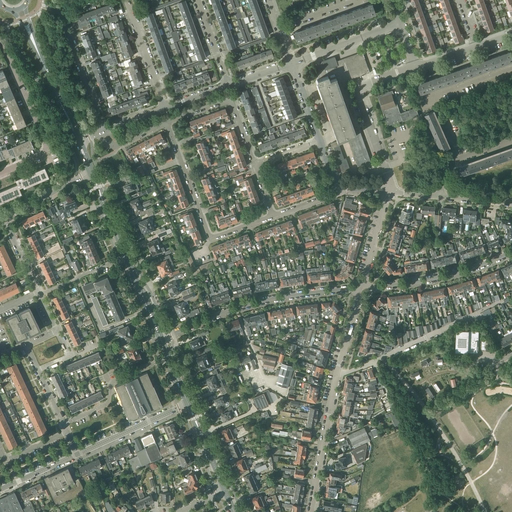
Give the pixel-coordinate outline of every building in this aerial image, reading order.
[(443,8),(450,6),(447,0),(441,2),(443,8)] [(180,9),(187,6),(185,1),(178,3),(180,9)] [(256,1),(249,3),(251,9),(258,7),(256,1)] [(479,9),(485,6),(483,1),(477,3),(479,9)] [(214,10),(221,7),(219,2),(212,4),(214,10)] [(106,6),(109,13),(114,11),(112,4),(106,6)] [(357,9),(357,10),(360,19),(375,14),(371,4),(365,7),(364,5),(361,6),(362,8),(357,9)] [(419,4),(412,6),(414,12),(421,9),(419,4)] [(104,15),(109,13),(106,6),(100,8),(103,15),(104,15)] [(187,6),(180,9),(182,15),(189,12),(187,6)] [(450,6),(443,8),(445,14),(452,12),(450,6)] [(485,6),(479,9),(481,15),(487,12),(485,6)] [(221,7),(214,10),(216,16),(223,13),(221,7)] [(253,15),(260,12),(258,7),(251,9),(253,15)] [(100,24),(103,24),(100,16),(103,15),(100,8),(95,10),(98,17),(99,21),(100,24)] [(417,18),(423,15),(421,9),(414,12),(416,15),(415,15),(416,17),(417,18)] [(95,10),(89,12),(92,19),(95,18),(98,25),(100,24),(99,21),(98,17),(95,10)] [(347,13),(342,15),(345,25),(360,19),(357,10),(349,12),(349,11),(346,12),(347,13)] [(84,14),(89,29),(91,28),(88,21),(92,19),(89,12),(84,14)] [(184,20),(191,18),(189,12),(182,15),(184,20)] [(255,20),(262,18),(260,12),(253,15),(255,20)] [(447,20),(454,18),(452,12),(445,14),(447,20)] [(483,20),(489,18),(487,12),(481,15),(483,20)] [(147,21),(154,18),(152,13),(145,15),(147,21)] [(223,13),(216,16),(218,22),(225,19),(223,13)] [(78,22),(80,28),(82,27),(83,31),(89,29),(84,14),(78,16),(80,22),(78,22)] [(329,31),(345,25),(342,15),(325,21),(329,31)] [(423,15),(417,18),(419,23),(425,21),(423,15)] [(154,18),(147,21),(149,27),(156,24),(154,18)] [(191,18),(184,20),(186,26),(193,24),(191,18)] [(257,26),(264,24),(262,18),(255,20),(255,21),(257,26)] [(454,18),(447,20),(449,26),(456,23),(454,18)] [(489,18),(483,20),(485,26),(491,24),(489,18)] [(220,27),(227,24),(225,19),(218,22),(220,27)] [(116,30),(123,27),(121,21),(119,22),(118,20),(113,22),(113,23),(110,24),(112,29),(115,27),(116,29),(116,30)] [(309,27),(313,37),(329,31),(325,21),(309,27)] [(421,29),(427,27),(425,21),(419,23),(421,29)] [(452,32),(458,29),(456,23),(449,26),(452,32)] [(151,32),(158,30),(156,24),(149,27),(151,32)] [(193,24),(186,26),(188,32),(195,29),(193,24)] [(222,33),(229,30),(227,24),(220,27),(222,33)] [(259,32),(266,29),(264,24),(257,26),(259,32)] [(491,24),(485,26),(484,27),(486,33),(493,30),(491,24)] [(118,35),(125,33),(123,27),(116,30),(118,35)] [(313,37),(309,27),(302,29),(301,28),(299,29),(300,30),(293,33),(297,43),(313,37)] [(427,27),(421,29),(422,32),(421,33),(422,35),(423,34),(423,35),(429,33),(427,27)] [(190,38),(197,35),(195,29),(188,32),(190,38)] [(266,29),(259,32),(261,38),(269,35),(266,29)] [(458,29),(452,32),(454,37),(461,35),(461,34),(460,35),(458,29)] [(158,30),(151,32),(153,38),(160,35),(158,30)] [(229,30),(222,33),(224,39),(231,36),(229,30)] [(82,39),(83,41),(90,39),(92,38),(90,32),(88,33),(81,36),(81,37),(81,39),(82,39)] [(120,41),(127,38),(125,33),(118,35),(120,41)] [(425,41),(431,39),(429,33),(423,35),(425,41)] [(160,35),(153,38),(155,44),(162,41),(160,35)] [(192,43),(199,41),(197,35),(190,38),(192,43)] [(461,35),(454,37),(456,43),(464,41),(461,35)] [(226,45),(234,42),(231,36),(224,39),(226,45)] [(129,41),(128,41),(127,38),(120,41),(118,42),(120,47),(122,47),(129,44),(129,43),(130,43),(129,41)] [(83,41),(85,47),(92,44),(90,39),(83,41)] [(426,44),(427,47),(434,44),(431,39),(425,41),(426,44)] [(157,49),(164,47),(162,41),(155,44),(157,49)] [(194,49),(201,46),(199,41),(192,43),(194,49)] [(85,47),(87,53),(95,50),(92,44),(85,47)] [(122,53),(124,52),(131,50),(129,44),(122,47),(120,47),(122,53)] [(426,47),(428,53),(436,51),(434,44),(427,47),(426,47)] [(196,55),(203,52),(201,46),(194,49),(191,50),(192,52),(195,51),(196,55)] [(159,55),(166,53),(164,47),(157,49),(159,55)] [(89,59),(93,57),(94,59),(101,57),(100,54),(99,55),(97,52),(99,51),(98,49),(95,50),(87,53),(88,55),(87,56),(88,58),(89,58),(89,59)] [(124,52),(122,53),(121,54),(123,59),(133,55),(131,50),(124,52)] [(265,52),(267,59),(273,57),(270,50),(265,52)] [(496,57),(499,67),(511,62),(511,52),(511,51),(505,54),(504,52),(504,53),(502,54),(502,53),(502,55),(496,57)] [(203,52),(196,55),(198,60),(205,58),(203,52)] [(262,61),(267,59),(265,52),(259,54),(262,61)] [(369,73),(362,52),(335,62),(334,58),(334,57),(321,62),(322,62),(324,69),(322,70),(320,76),(321,78),(316,80),(315,82),(317,83),(338,141),(330,144),(332,148),(333,147),(338,161),(342,172),(350,170),(346,158),(344,159),(339,145),(347,142),(345,138),(347,138),(347,139),(347,138),(357,167),(369,163),(365,152),(358,132),(354,132),(343,101),(342,98),(341,95),(342,92),(342,89),(344,86),(346,83),(348,81),(351,80),(354,79),(369,73)] [(166,53),(159,55),(161,61),(168,58),(166,53)] [(253,56),(252,53),(247,55),(250,65),(256,63),(253,56)] [(256,63),(262,61),(259,54),(253,56),(256,63)] [(244,67),(250,65),(247,55),(241,57),(242,60),(244,67)] [(480,62),(484,72),(499,67),(496,57),(489,59),(489,58),(487,59),(487,58),(486,59),(487,60),(483,61),(480,62)] [(163,67),(170,64),(168,58),(161,61),(163,67)] [(131,62),(130,59),(124,61),(126,67),(125,67),(126,70),(137,66),(135,60),(131,62)] [(239,69),(244,67),(242,60),(236,62),(239,69)] [(93,69),(100,66),(98,61),(91,63),(91,64),(90,65),(91,66),(92,67),(93,69)] [(465,68),(468,78),(484,72),(480,62),(474,65),(473,63),(473,64),(471,65),(471,64),(471,66),(465,68)] [(170,64),(163,67),(165,72),(172,70),(170,64)] [(93,69),(95,75),(105,71),(103,66),(100,66),(93,69)] [(130,75),(139,71),(137,66),(126,70),(127,72),(129,71),(130,75)] [(449,74),(452,83),(468,78),(465,68),(458,70),(457,69),(455,70),(455,71),(451,73),(449,74)] [(201,72),(202,74),(204,82),(210,80),(208,72),(207,72),(207,70),(201,72)] [(97,81),(104,78),(105,78),(104,78),(107,77),(105,71),(95,75),(97,81)] [(132,81),(134,80),(141,77),(139,71),(130,75),(132,81)] [(199,84),(204,82),(202,74),(196,76),(199,84)] [(433,79),(437,89),(452,83),(449,74),(442,76),(442,74),(442,75),(440,76),(439,75),(440,77),(433,79)] [(185,81),(187,88),(193,86),(190,79),(189,76),(187,77),(188,79),(185,81)] [(190,79),(193,86),(199,84),(196,76),(194,77),(190,79)] [(133,89),(135,88),(140,87),(139,84),(143,83),(141,77),(134,80),(132,81),(134,86),(132,87),(133,89)] [(99,86),(107,84),(105,78),(104,78),(97,81),(99,86)] [(417,85),(421,94),(437,89),(433,79),(427,81),(426,80),(426,81),(424,81),(424,82),(417,85)] [(179,83),(177,80),(175,81),(176,84),(173,85),(176,92),(181,90),(179,83)] [(181,90),(187,88),(185,81),(179,83),(181,90)] [(0,88),(2,92),(11,89),(9,84),(0,87),(0,88)] [(108,87),(107,84),(99,86),(101,92),(109,89),(108,89),(110,88),(110,86),(108,87)] [(4,97),(13,93),(11,89),(2,92),(4,97)] [(109,89),(101,92),(103,97),(111,95),(109,89)] [(241,100),(249,97),(246,90),(239,93),(241,100)] [(399,114),(397,109),(392,94),(393,94),(392,91),(379,95),(380,98),(378,99),(383,114),(385,113),(387,118),(385,119),(388,126),(403,121),(403,122),(411,119),(419,116),(416,108),(404,112),(400,114),(400,113),(399,114)] [(139,97),(141,104),(147,102),(145,98),(149,96),(147,92),(138,95),(139,97)] [(6,102),(14,98),(13,93),(4,97),(6,102)] [(113,97),(107,99),(108,103),(109,103),(111,107),(110,107),(113,115),(119,113),(116,105),(114,101),(113,97)] [(139,97),(133,99),(135,107),(141,104),(139,97)] [(243,105),(251,103),(249,97),(241,100),(243,105)] [(8,106),(16,102),(14,98),(6,102),(8,106)] [(130,109),(135,107),(133,99),(127,101),(130,109)] [(124,111),(130,109),(127,101),(122,103),(124,111)] [(9,111),(18,107),(16,102),(8,106),(9,111)] [(122,103),(116,105),(119,113),(124,111),(122,103)] [(245,111),(253,108),(251,103),(243,105),(245,111)] [(11,115),(20,111),(18,107),(9,111),(11,115)] [(247,117),(255,114),(253,108),(245,111),(247,117)] [(219,111),(222,118),(225,117),(227,120),(229,119),(227,112),(226,112),(225,109),(219,111)] [(13,120),(22,116),(20,111),(11,115),(13,120)] [(216,120),(222,118),(219,111),(213,113),(216,120)] [(442,152),(451,148),(435,111),(425,115),(442,152)] [(209,122),(216,120),(213,113),(207,115),(209,122)] [(250,122),(257,119),(255,114),(247,117),(250,122)] [(203,125),(209,122),(207,115),(201,117),(203,125)] [(15,124),(24,121),(22,116),(13,120),(15,124)] [(197,127),(203,125),(201,117),(195,120),(197,127)] [(252,128),(259,125),(257,119),(250,122),(252,128)] [(194,128),(197,127),(195,120),(189,122),(190,125),(189,125),(192,132),(195,131),(194,128)] [(17,129),(19,129),(26,125),(24,121),(15,124),(17,129)] [(404,143),(416,138),(410,124),(380,135),(390,163),(409,157),(404,143)] [(252,128),(254,134),(261,131),(261,130),(263,130),(261,125),(259,125),(252,128)] [(303,128),(297,130),(298,131),(300,138),(306,136),(303,129),(303,128)] [(228,138),(235,136),(233,130),(230,131),(230,130),(221,133),(222,136),(227,134),(228,138)] [(291,132),(292,133),(294,140),(300,138),(298,131),(297,130),(291,132)] [(155,136),(158,143),(162,141),(163,144),(166,143),(162,136),(161,134),(160,133),(155,136)] [(281,137),(283,144),(289,142),(286,135),(285,133),(280,135),(281,137)] [(289,142),(294,140),(292,133),(286,135),(289,142)] [(152,146),(158,143),(155,136),(149,139),(152,146)] [(231,144),(238,142),(235,136),(228,138),(231,144)] [(277,146),(283,144),(281,137),(275,139),(277,146)] [(198,149),(205,147),(204,143),(209,141),(208,138),(199,141),(199,142),(196,143),(198,149)] [(274,138),(269,140),(269,141),(272,148),(277,146),(275,139),(274,138)] [(25,141),(29,150),(34,148),(30,139),(25,141)] [(149,139),(143,142),(146,148),(147,149),(148,151),(152,149),(154,149),(152,146),(149,139)] [(20,142),(21,143),(24,152),(29,150),(25,141),(25,140),(20,142)] [(272,148),(269,141),(269,140),(263,142),(264,143),(266,150),(272,148)] [(147,149),(146,148),(143,142),(137,145),(141,152),(142,154),(144,153),(145,153),(143,150),(147,149)] [(233,150),(240,148),(238,142),(231,144),(233,150)] [(20,154),(24,152),(21,143),(16,145),(20,154)] [(260,152),(266,150),(264,143),(258,145),(260,152)] [(15,156),(20,154),(16,145),(12,147),(15,156)] [(142,154),(141,152),(137,145),(132,148),(135,155),(138,153),(139,156),(140,155),(142,154)] [(7,149),(10,156),(11,158),(15,156),(12,147),(7,149)] [(200,154),(200,155),(207,153),(210,152),(209,151),(209,150),(206,151),(205,147),(198,149),(200,154)] [(461,176),(511,158),(511,147),(457,167),(461,176)] [(2,149),(6,158),(10,156),(7,149),(6,148),(2,149)] [(131,162),(134,161),(133,159),(136,158),(135,155),(132,148),(126,151),(128,154),(127,154),(131,161),(131,162)] [(235,156),(242,154),(240,148),(233,150),(234,153),(230,154),(231,156),(231,155),(232,157),(232,158),(235,157),(235,156)] [(201,156),(203,161),(209,159),(208,156),(214,154),(213,151),(210,152),(207,153),(200,155),(201,156)] [(307,154),(310,161),(313,159),(315,165),(318,163),(315,155),(314,155),(313,152),(307,154)] [(244,160),(242,154),(235,156),(235,157),(232,158),(232,157),(229,158),(229,159),(230,161),(233,160),(234,164),(237,162),(244,160)] [(304,163),(310,161),(307,154),(301,156),(304,163)] [(161,158),(163,164),(172,160),(170,155),(161,158)] [(305,166),(303,163),(304,163),(301,156),(295,158),(298,165),(300,164),(302,168),(303,168),(304,172),(306,171),(306,169),(306,168),(305,166)] [(291,167),(298,165),(295,158),(289,161),(291,167)] [(217,163),(216,161),(211,163),(209,159),(203,161),(205,167),(208,166),(208,167),(217,164),(217,163)] [(244,160),(237,162),(238,166),(233,168),(234,171),(243,168),(243,167),(246,166),(244,160)] [(285,170),(291,167),(289,161),(283,163),(285,170)] [(282,171),(285,170),(283,163),(277,165),(278,168),(281,177),(284,176),(282,171)] [(145,174),(140,166),(136,168),(140,174),(143,175),(145,174)] [(0,203),(22,195),(19,188),(23,187),(25,193),(26,193),(34,189),(32,185),(49,178),(44,168),(45,169),(20,180),(19,178),(23,176),(22,173),(14,176),(18,186),(0,193),(0,203)] [(171,178),(178,175),(176,169),(172,171),(172,170),(163,173),(164,176),(166,175),(168,179),(169,178),(171,178)] [(203,184),(203,185),(205,184),(211,182),(210,182),(213,181),(212,178),(214,177),(213,174),(204,177),(204,178),(201,179),(203,184)] [(173,184),(180,181),(178,175),(171,178),(169,178),(170,182),(170,183),(169,183),(170,184),(170,185),(173,184)] [(242,179),(238,180),(239,184),(241,184),(242,187),(246,186),(251,184),(253,184),(251,178),(247,179),(247,178),(243,180),(242,179)] [(126,193),(131,191),(134,190),(135,194),(139,192),(138,190),(139,190),(135,181),(131,183),(128,184),(128,183),(126,184),(126,185),(123,186),(126,193)] [(175,190),(182,187),(180,181),(173,184),(170,185),(171,187),(171,188),(174,187),(175,190)] [(203,185),(206,191),(213,188),(211,184),(211,182),(205,184),(203,185)] [(306,189),(308,196),(314,194),(313,191),(313,190),(311,183),(308,184),(309,187),(306,189)] [(244,191),(245,193),(248,192),(255,190),(253,184),(251,184),(246,186),(242,187),(244,191)] [(172,191),(174,195),(174,197),(177,196),(184,193),(182,187),(175,190),(172,191)] [(216,190),(216,188),(213,189),(213,188),(206,191),(208,197),(215,195),(214,191),(216,190)] [(302,198),(308,196),(306,189),(299,191),(302,198)] [(248,192),(250,198),(257,196),(255,190),(248,192)] [(296,200),(302,198),(299,191),(293,193),(296,200)] [(180,202),(187,200),(184,193),(177,196),(180,202)] [(213,202),(220,200),(222,203),(225,202),(224,199),(223,199),(221,196),(219,197),(218,193),(215,195),(208,197),(210,203),(213,202)] [(290,203),(296,200),(293,193),(287,195),(290,203)] [(284,205),(290,203),(287,195),(281,198),(284,205)] [(247,206),(249,205),(249,206),(256,203),(259,201),(257,196),(250,198),(251,202),(246,204),(247,206)] [(284,205),(281,198),(277,199),(276,196),(273,197),(276,204),(277,204),(278,207),(284,205)] [(132,208),(140,204),(138,201),(141,200),(140,198),(137,199),(129,202),(132,208)] [(354,215),(357,205),(351,204),(352,200),(346,198),(342,211),(343,212),(354,215)] [(62,209),(58,210),(60,213),(63,220),(71,216),(69,211),(77,208),(77,207),(78,206),(77,203),(76,203),(75,203),(75,202),(73,203),(72,201),(71,200),(70,201),(70,202),(70,204),(69,204),(68,204),(65,205),(66,209),(62,210),(62,209)] [(145,207),(152,204),(150,200),(140,204),(132,208),(135,214),(135,213),(136,215),(139,214),(139,213),(138,212),(142,210),(141,207),(142,206),(144,205),(145,207)] [(187,200),(180,202),(181,206),(176,208),(177,211),(186,207),(189,205),(187,200)] [(334,206),(333,203),(328,205),(330,212),(331,215),(335,213),(336,216),(338,215),(335,206),(334,206)] [(327,216),(331,215),(330,212),(328,205),(321,207),(324,214),(325,217),(327,216)] [(367,216),(368,211),(364,209),(365,207),(361,206),(359,214),(367,216)] [(428,213),(429,207),(422,206),(422,213),(417,212),(416,219),(423,220),(424,215),(428,216),(428,213)] [(56,215),(52,207),(47,209),(50,215),(53,214),(55,218),(52,220),(53,224),(59,221),(58,221),(63,220),(60,213),(56,215)] [(324,214),(321,207),(315,209),(318,216),(324,214)] [(229,217),(232,224),(237,222),(236,218),(237,218),(234,209),(231,210),(233,215),(229,217)] [(312,219),(318,216),(315,209),(309,212),(312,219)] [(458,230),(459,217),(456,217),(456,216),(455,216),(456,209),(450,209),(449,216),(449,219),(456,219),(455,225),(454,230),(458,230)] [(38,214),(41,220),(46,218),(43,211),(38,214)] [(226,218),(223,211),(221,212),(222,216),(223,219),(226,226),(232,224),(229,217),(226,218)] [(186,221),(194,218),(192,212),(188,214),(188,213),(179,216),(180,219),(183,218),(184,221),(186,221)] [(306,221),(312,219),(309,212),(303,214),(306,221)] [(35,223),(41,220),(38,214),(32,216),(35,223)] [(298,219),(301,228),(304,227),(302,222),(306,221),(303,214),(297,216),(298,219)] [(215,216),(218,225),(219,225),(220,228),(226,226),(223,219),(222,216),(218,217),(218,215),(215,216)] [(27,219),(30,225),(35,223),(32,216),(27,219)] [(72,228),(84,223),(84,222),(83,223),(81,217),(70,222),(73,228),(72,228)] [(140,229),(150,225),(149,221),(150,221),(149,218),(139,223),(140,225),(139,225),(140,229)] [(189,227),(196,224),(195,223),(194,218),(186,221),(189,227)] [(25,228),(30,225),(27,219),(21,221),(25,228)] [(285,222),(288,229),(291,228),(293,233),(296,232),(293,223),(292,223),(291,220),(285,222)] [(354,221),(352,221),(349,220),(348,222),(350,223),(351,225),(355,226),(363,228),(364,224),(356,222),(355,222),(356,221),(355,221),(354,221)] [(282,232),(288,229),(285,222),(279,225),(282,232)] [(84,223),(72,228),(73,230),(75,229),(76,228),(78,233),(82,231),(83,233),(87,231),(84,226),(85,226),(84,223)] [(396,223),(395,228),(404,230),(407,231),(408,228),(405,227),(405,226),(396,223)] [(191,233),(198,230),(196,224),(189,227),(186,228),(187,230),(188,230),(190,233),(191,233)] [(150,225),(140,229),(142,232),(143,232),(144,234),(154,230),(153,227),(152,228),(150,225)] [(276,234),(282,232),(279,225),(273,227),(276,234)] [(270,236),(276,234),(273,227),(267,229),(270,236)] [(150,249),(159,246),(158,243),(163,241),(161,238),(166,236),(166,235),(172,233),(171,232),(174,231),(173,228),(161,232),(157,234),(159,239),(147,243),(150,249)] [(352,229),(350,228),(346,228),(346,229),(349,230),(353,232),(353,234),(361,236),(362,232),(354,230),(353,230),(353,229),(352,228),(352,229)] [(263,238),(270,236),(267,229),(261,231),(263,238)] [(193,239),(200,236),(198,230),(191,233),(193,239)] [(259,247),(262,246),(262,245),(260,240),(263,238),(261,231),(255,233),(256,236),(256,237),(259,246),(259,247)] [(497,236),(494,231),(492,232),(493,234),(494,237),(498,246),(503,244),(500,237),(499,235),(497,236)] [(490,250),(494,248),(489,236),(488,233),(486,234),(488,240),(489,242),(487,243),(490,250)] [(30,243),(36,240),(34,234),(27,237),(28,240),(30,243)] [(249,237),(247,234),(242,236),(244,243),(245,246),(249,245),(250,247),(253,246),(249,237)] [(494,248),(498,246),(494,237),(493,234),(489,236),(491,241),(494,248)] [(93,244),(91,238),(87,240),(86,236),(80,238),(84,247),(90,245),(91,245),(93,244)] [(189,245),(190,247),(200,244),(199,243),(202,242),(200,236),(193,239),(194,243),(189,245)] [(241,244),(244,243),(242,236),(236,238),(238,245),(241,252),(243,251),(241,248),(242,247),(241,244)] [(241,252),(238,245),(236,238),(229,240),(232,248),(236,246),(238,253),(241,252)] [(483,245),(482,242),(481,239),(479,240),(483,252),(488,251),(485,244),(483,245)] [(36,240),(30,243),(31,245),(32,248),(39,245),(36,240)] [(226,250),(232,248),(229,240),(223,243),(226,250)] [(470,243),(470,242),(469,240),(468,241),(469,244),(468,244),(469,246),(467,246),(471,257),(475,255),(474,253),(471,246),(470,243)] [(471,246),(474,253),(475,255),(479,254),(477,247),(476,247),(474,248),(472,241),(470,242),(470,243),(471,246)] [(227,252),(226,250),(223,243),(217,245),(220,252),(223,251),(224,253),(227,252)] [(465,247),(463,243),(461,243),(462,246),(463,249),(466,259),(471,257),(467,246),(465,247)] [(0,262),(9,258),(7,252),(8,252),(7,250),(6,250),(3,244),(0,246),(0,245),(0,260),(1,262),(0,262)] [(33,250),(35,254),(41,250),(44,249),(42,244),(39,245),(32,248),(33,250)] [(85,250),(86,253),(92,250),(93,251),(96,250),(96,249),(96,248),(95,247),(93,244),(91,245),(90,245),(84,247),(82,248),(83,250),(85,250)] [(452,252),(454,262),(459,261),(457,254),(458,254),(457,251),(454,252),(452,244),(450,245),(450,247),(451,250),(452,252)] [(216,253),(220,252),(217,245),(211,247),(213,250),(212,250),(215,260),(218,259),(216,253)] [(159,246),(150,249),(152,255),(164,250),(163,248),(160,249),(159,246)] [(356,254),(357,251),(344,247),(342,246),(342,247),(342,248),(348,250),(348,252),(356,254)] [(443,255),(446,264),(450,263),(448,256),(447,253),(445,254),(444,247),(441,248),(443,252),(443,255)] [(258,251),(261,260),(266,258),(263,249),(258,251)] [(41,250),(35,254),(37,259),(44,256),(41,250)] [(87,255),(89,258),(95,256),(98,255),(96,250),(93,251),(92,250),(86,253),(85,253),(86,255),(87,255)] [(435,251),(433,252),(434,255),(434,257),(437,267),(441,266),(439,258),(439,256),(437,256),(436,254),(435,251)] [(391,261),(393,260),(395,258),(393,256),(394,254),(388,252),(385,263),(386,265),(391,261)] [(88,266),(100,260),(98,255),(95,256),(89,258),(89,260),(90,260),(86,261),(88,266)] [(9,258),(0,262),(1,262),(7,276),(6,276),(7,276),(12,274),(13,273),(16,272),(13,266),(14,265),(13,263),(12,264),(9,258)] [(349,272),(351,271),(353,266),(348,264),(346,266),(344,263),(345,262),(338,258),(337,259),(342,264),(345,267),(349,272)] [(72,262),(71,259),(68,261),(70,266),(73,265),(75,271),(81,269),(77,260),(72,262)] [(42,269),(49,266),(46,260),(39,263),(42,269)] [(159,270),(170,266),(168,262),(167,260),(157,264),(159,270)] [(393,263),(391,261),(386,265),(383,268),(387,271),(392,266),(391,265),(393,263)] [(397,268),(399,267),(401,265),(400,263),(394,268),(392,266),(387,271),(389,275),(392,272),(397,268)] [(349,272),(345,267),(342,264),(340,265),(339,266),(347,276),(350,274),(349,272)] [(49,266),(42,269),(44,274),(51,271),(49,266)] [(170,266),(159,270),(162,276),(168,274),(170,277),(180,273),(178,270),(173,272),(171,270),(170,266)] [(344,279),(347,276),(339,266),(337,267),(338,268),(336,269),(338,272),(343,278),(344,279)] [(193,275),(200,273),(198,267),(195,267),(190,269),(193,275)] [(511,280),(509,275),(505,267),(502,269),(505,277),(507,281),(509,280),(511,280)] [(341,279),(343,278),(338,272),(336,269),(334,270),(337,273),(335,274),(336,280),(341,279)] [(500,286),(501,289),(503,288),(501,284),(503,283),(499,270),(494,272),(498,282),(500,286)] [(47,280),(54,276),(51,271),(44,274),(47,280)] [(494,272),(490,273),(493,281),(495,280),(496,283),(498,287),(500,286),(498,282),(494,272)] [(484,276),(482,276),(485,284),(487,283),(488,286),(489,290),(491,289),(490,285),(486,275),(484,276)] [(54,276),(47,280),(50,285),(56,282),(54,276)] [(249,281),(246,282),(245,276),(242,277),(244,282),(245,286),(245,289),(246,292),(247,294),(251,293),(249,285),(250,285),(249,281)] [(487,291),(485,284),(482,276),(477,278),(479,284),(478,284),(480,289),(484,288),(485,292),(487,291)] [(94,281),(93,282),(96,290),(100,289),(102,294),(104,293),(113,290),(108,278),(106,279),(105,277),(94,281)] [(237,284),(236,278),(233,279),(234,279),(235,285),(236,291),(237,291),(238,294),(237,294),(238,296),(242,295),(239,284),(237,284)] [(177,288),(178,287),(176,284),(177,284),(176,281),(166,285),(169,291),(177,288)] [(2,289),(6,298),(12,295),(12,296),(14,295),(14,294),(20,292),(18,289),(18,288),(15,282),(15,283),(2,289)] [(92,292),(96,290),(93,282),(91,283),(91,282),(88,283),(92,292)] [(86,294),(92,292),(88,283),(85,285),(83,286),(86,294)] [(461,283),(457,285),(459,292),(460,295),(462,295),(463,297),(465,297),(464,294),(461,283)] [(227,287),(224,288),(223,286),(221,287),(222,289),(224,295),(224,296),(225,298),(226,298),(226,300),(231,298),(228,291),(227,287)] [(456,296),(453,286),(448,287),(450,295),(453,294),(454,297),(456,305),(458,304),(456,296)] [(222,302),(226,300),(226,298),(225,298),(224,296),(224,295),(222,289),(221,287),(219,288),(220,290),(218,291),(218,292),(219,295),(222,302)] [(176,294),(180,292),(181,292),(180,290),(178,291),(177,288),(169,291),(171,296),(173,295),(174,297),(177,296),(176,294)] [(183,297),(192,293),(196,291),(195,289),(191,290),(190,288),(181,292),(183,297)] [(445,288),(440,289),(443,299),(443,303),(444,306),(447,305),(446,300),(449,300),(448,295),(447,296),(445,288)] [(104,293),(107,299),(115,295),(114,292),(113,290),(104,293)] [(204,293),(203,290),(200,291),(204,303),(206,302),(208,307),(213,305),(211,298),(209,299),(208,296),(207,294),(205,293),(204,293)] [(219,295),(218,292),(216,293),(216,292),(214,293),(215,296),(216,299),(216,298),(217,301),(216,301),(217,304),(222,302),(219,295)] [(192,293),(183,297),(182,297),(184,302),(194,298),(192,293)] [(475,299),(477,304),(478,309),(483,307),(481,302),(479,303),(476,294),(474,295),(475,299)] [(55,304),(61,301),(59,295),(52,298),(55,304)] [(107,299),(109,304),(117,301),(116,299),(117,298),(115,295),(107,299)] [(489,296),(483,298),(485,305),(488,304),(488,303),(491,302),(489,296)] [(377,301),(382,307),(386,304),(385,303),(386,303),(384,300),(384,301),(381,298),(377,301)] [(61,301),(55,304),(57,309),(64,306),(61,301)] [(109,304),(111,310),(120,306),(119,303),(118,303),(117,301),(109,304)] [(378,311),(382,307),(377,301),(373,304),(375,307),(375,308),(377,310),(378,311)] [(184,305),(183,302),(175,306),(177,311),(185,308),(187,307),(189,306),(188,304),(184,305)] [(327,315),(330,312),(337,306),(334,302),(331,304),(331,305),(326,309),(327,311),(325,313),(323,315),(325,316),(327,314),(327,315)] [(60,314),(66,311),(64,306),(57,309),(60,314)] [(111,310),(114,315),(122,312),(122,311),(122,312),(121,310),(121,309),(120,306),(111,310)] [(332,316),(334,314),(337,312),(340,309),(337,306),(330,312),(327,315),(328,316),(330,314),(332,316)] [(179,317),(188,313),(186,310),(188,309),(187,307),(185,308),(177,311),(179,317)] [(31,315),(29,308),(19,313),(22,319),(19,320),(16,314),(7,318),(11,324),(10,325),(14,334),(15,334),(17,341),(27,336),(24,330),(27,328),(30,335),(39,331),(35,325),(36,324),(32,314),(31,315)] [(187,319),(199,313),(197,308),(188,312),(189,314),(185,315),(187,319)] [(492,314),(490,309),(489,309),(482,312),(485,318),(492,314)] [(66,311),(60,314),(62,320),(69,317),(66,311)] [(114,315),(116,321),(124,318),(123,315),(124,315),(122,312),(114,315)] [(337,312),(334,314),(332,316),(331,317),(332,319),(330,321),(330,322),(336,323),(339,314),(337,312)] [(371,312),(370,315),(380,319),(383,319),(385,320),(386,317),(379,315),(379,314),(371,312)] [(259,314),(261,323),(261,325),(262,327),(267,326),(267,327),(269,326),(267,321),(266,321),(264,313),(262,314),(261,313),(259,314)] [(233,321),(237,329),(239,328),(239,329),(240,332),(243,332),(238,320),(233,321)] [(67,330),(73,327),(71,321),(65,324),(67,330)] [(232,335),(234,335),(230,323),(226,324),(229,332),(231,331),(231,332),(232,335)] [(327,324),(326,328),(327,329),(326,333),(333,335),(335,327),(331,326),(327,324)] [(108,331),(110,334),(118,331),(120,337),(131,332),(130,331),(130,330),(129,329),(128,329),(127,326),(123,328),(121,325),(108,331)] [(424,333),(431,331),(429,325),(423,326),(424,333)] [(76,332),(74,329),(74,327),(73,327),(67,330),(69,335),(76,332)] [(304,331),(304,340),(302,346),(304,346),(308,345),(313,329),(304,331)] [(201,347),(206,345),(202,336),(206,335),(208,333),(207,330),(204,331),(197,334),(199,337),(197,338),(198,339),(195,340),(190,343),(191,346),(190,346),(191,348),(192,348),(193,349),(200,346),(201,347)] [(365,330),(364,334),(376,338),(377,338),(379,339),(381,339),(381,337),(375,335),(375,333),(365,330)] [(478,354),(479,332),(456,331),(456,333),(455,351),(455,353),(478,354)] [(72,340),(78,337),(76,332),(69,335),(72,340)] [(131,332),(120,337),(122,342),(120,343),(122,347),(129,344),(128,340),(132,339),(131,336),(132,336),(132,335),(131,334),(131,333),(131,332)] [(509,344),(505,337),(501,339),(499,336),(497,337),(501,343),(502,343),(504,346),(509,344)] [(78,337),(72,340),(74,346),(81,343),(78,337)] [(363,338),(362,342),(375,346),(379,347),(379,345),(372,343),(371,343),(371,341),(363,338)] [(365,354),(365,352),(369,353),(372,352),(378,353),(377,357),(385,353),(385,352),(369,348),(361,346),(358,355),(360,356),(365,354)] [(205,354),(205,352),(212,350),(210,347),(199,352),(201,356),(196,358),(197,360),(197,361),(198,365),(208,360),(207,357),(209,356),(208,353),(205,354)] [(130,357),(139,353),(138,354),(135,348),(125,352),(126,355),(127,358),(129,357),(130,357)] [(310,348),(309,350),(311,350),(314,351),(317,352),(316,355),(319,356),(320,356),(326,358),(327,357),(328,355),(327,355),(328,353),(320,351),(312,348),(310,348)] [(93,355),(96,361),(101,359),(98,352),(93,355)] [(130,357),(129,357),(130,360),(131,360),(132,363),(141,359),(139,353),(130,357)] [(87,357),(90,364),(96,361),(93,355),(87,357)] [(274,369),(275,361),(272,360),(273,357),(263,355),(262,360),(264,361),(263,366),(274,369)] [(248,356),(239,359),(242,365),(250,361),(251,361),(253,360),(254,360),(253,357),(250,358),(248,356)] [(85,366),(90,364),(87,357),(82,359),(85,366)] [(86,369),(85,366),(82,359),(77,361),(79,368),(82,367),(84,370),(85,369),(86,369)] [(208,360),(198,365),(200,368),(201,368),(201,370),(213,365),(212,362),(209,363),(208,360)] [(74,370),(79,368),(77,361),(71,364),(74,370)] [(293,365),(281,361),(275,383),(287,386),(293,365)] [(7,368),(13,381),(22,377),(19,371),(20,371),(19,369),(18,369),(15,363),(13,365),(12,364),(11,365),(12,365),(6,368),(7,368)] [(69,373),(74,370),(71,364),(66,366),(69,373)] [(370,379),(375,377),(372,369),(367,371),(370,379)] [(129,416),(131,419),(142,414),(140,411),(141,411),(142,411),(142,412),(143,412),(144,412),(144,411),(145,411),(145,410),(145,409),(147,408),(149,411),(160,407),(158,404),(160,403),(157,395),(155,396),(153,390),(154,390),(151,382),(149,383),(147,377),(149,377),(147,372),(134,378),(135,380),(128,383),(128,380),(115,386),(116,390),(118,390),(120,395),(119,396),(122,404),(124,403),(126,408),(124,409),(128,417),(129,416)] [(53,382),(60,379),(57,374),(51,377),(53,382)] [(208,385),(216,382),(213,376),(205,379),(206,380),(205,381),(206,382),(207,383),(208,385)] [(19,394),(28,391),(26,385),(27,384),(25,382),(24,383),(22,377),(13,381),(12,381),(12,382),(13,381),(19,394)] [(367,382),(369,387),(375,385),(377,384),(376,378),(370,380),(370,382),(367,382)] [(60,379),(53,382),(56,387),(62,384),(60,379)] [(216,382),(208,385),(209,388),(208,389),(209,390),(210,391),(218,387),(219,389),(223,388),(220,380),(219,380),(216,382)] [(304,383),(303,388),(317,391),(318,387),(313,386),(314,385),(304,383)] [(58,393),(65,390),(62,384),(56,387),(58,393)] [(65,390),(58,393),(61,398),(67,395),(65,390)] [(263,392),(263,393),(268,404),(273,402),(268,390),(267,390),(263,392)] [(20,395),(26,408),(34,404),(32,399),(33,398),(32,396),(31,396),(28,391),(19,394),(18,395),(19,395),(20,395)] [(95,394),(98,400),(103,398),(100,391),(95,394)] [(252,398),(254,402),(252,403),(256,408),(257,409),(259,408),(260,409),(268,406),(268,404),(263,393),(252,398)] [(95,394),(90,396),(93,403),(98,400),(95,394)] [(87,405),(93,403),(90,396),(84,399),(87,405)] [(221,406),(223,409),(229,407),(229,405),(229,403),(227,402),(225,403),(222,397),(213,401),(216,408),(221,406)] [(79,401),(82,408),(87,405),(84,399),(79,401)] [(77,410),(82,408),(79,401),(74,404),(77,410)] [(26,410),(32,422),(41,418),(38,412),(39,412),(38,409),(37,410),(34,404),(26,408),(25,409),(26,408),(26,410)] [(72,413),(77,410),(74,404),(69,406),(72,413)] [(309,412),(317,413),(318,409),(312,408),(312,406),(309,405),(308,409),(309,409),(309,411),(309,412)] [(224,422),(236,416),(232,408),(233,408),(232,406),(227,408),(229,412),(221,415),(222,418),(221,419),(222,421),(223,421),(224,422)] [(260,416),(262,420),(269,417),(267,411),(263,413),(263,412),(259,414),(260,416)] [(391,416),(396,429),(403,426),(397,414),(391,416)] [(0,430),(2,436),(11,432),(12,431),(11,431),(5,418),(0,420),(0,430)] [(41,418),(32,422),(31,422),(32,422),(38,435),(37,436),(38,436),(43,433),(43,434),(44,433),(47,432),(44,426),(45,425),(44,423),(43,423),(41,419),(41,418)] [(171,425),(170,423),(163,426),(163,427),(166,434),(175,430),(173,424),(171,425)] [(223,436),(233,432),(231,427),(229,427),(221,431),(223,436)] [(348,436),(354,448),(370,441),(365,428),(348,436)] [(150,430),(151,433),(140,437),(151,462),(162,457),(161,456),(154,439),(152,434),(150,430)] [(169,440),(173,438),(178,435),(175,430),(166,434),(168,439),(169,439),(169,440)] [(11,432),(2,436),(5,441),(4,442),(5,444),(6,444),(9,449),(11,448),(12,448),(13,448),(12,448),(18,445),(17,445),(11,432)] [(233,432),(223,436),(226,442),(234,438),(233,438),(235,437),(233,432)] [(309,441),(310,436),(297,434),(288,432),(287,434),(297,436),(297,438),(301,439),(309,441)] [(142,450),(138,439),(132,441),(137,452),(136,453),(142,466),(151,462),(145,448),(142,450)] [(341,448),(342,450),(347,449),(346,446),(347,445),(348,445),(346,440),(339,443),(341,448)] [(231,452),(240,447),(238,442),(236,443),(228,446),(231,452)] [(297,449),(305,450),(306,446),(300,445),(301,443),(297,442),(297,445),(298,446),(297,449)] [(368,446),(366,443),(350,450),(355,461),(357,463),(356,464),(357,465),(365,461),(368,446)] [(162,446),(158,448),(161,456),(169,453),(173,451),(174,452),(176,451),(173,445),(173,444),(171,445),(169,446),(168,446),(167,446),(166,444),(162,446)] [(127,458),(129,457),(128,454),(131,453),(128,446),(123,448),(126,455),(127,458)] [(240,447),(231,452),(230,453),(231,454),(232,455),(233,457),(241,454),(243,453),(240,447)] [(123,456),(126,455),(123,448),(118,450),(121,457),(122,460),(123,463),(125,462),(123,456)] [(121,457),(118,450),(113,452),(116,460),(121,457)] [(305,455),(291,452),(285,451),(285,454),(291,455),(295,455),(295,454),(296,455),(295,458),(303,459),(304,460),(305,455)] [(117,463),(116,460),(113,452),(107,455),(111,462),(114,461),(115,464),(117,463)] [(168,465),(174,463),(174,464),(175,463),(178,462),(179,462),(189,457),(187,452),(179,455),(177,456),(175,457),(176,459),(173,460),(167,463),(168,465)] [(133,470),(141,466),(137,456),(128,460),(131,466),(133,470)] [(189,457),(179,462),(181,467),(183,466),(191,463),(189,457)] [(238,467),(247,463),(245,457),(243,458),(235,462),(238,467)] [(336,463),(337,468),(347,466),(345,457),(339,459),(340,463),(336,463)] [(99,461),(99,459),(93,461),(97,468),(99,474),(101,473),(99,467),(102,466),(102,467),(106,465),(103,459),(99,461)] [(97,468),(93,461),(88,463),(92,471),(97,468)] [(93,473),(92,471),(88,463),(83,466),(87,473),(88,476),(91,474),(92,478),(94,477),(93,473)] [(247,463),(238,467),(240,473),(248,469),(250,468),(247,463)] [(72,465),(43,478),(52,497),(56,506),(84,493),(76,475),(72,465)] [(81,475),(87,473),(83,466),(78,468),(81,475)] [(197,483),(198,481),(194,472),(188,475),(189,476),(187,477),(188,479),(189,479),(190,480),(197,483)] [(245,482),(255,478),(253,473),(251,473),(243,477),(245,482)] [(248,488),(257,484),(255,478),(245,482),(246,485),(247,487),(248,488)] [(198,483),(197,483),(190,480),(189,479),(186,485),(188,486),(195,488),(196,489),(198,483)] [(303,489),(304,485),(298,484),(298,482),(295,481),(295,484),(296,484),(295,485),(294,485),(294,487),(303,489)] [(35,486),(38,493),(39,495),(39,496),(46,493),(47,495),(49,494),(47,489),(44,490),(43,490),(40,483),(35,486)] [(257,484),(248,488),(250,493),(258,490),(260,489),(257,484)] [(194,491),(195,488),(188,486),(186,485),(184,486),(184,488),(183,488),(186,494),(194,491)] [(39,495),(38,493),(35,486),(30,488),(34,497),(39,495)] [(29,499),(34,497),(30,488),(25,490),(28,497),(29,499)] [(28,497),(25,490),(20,492),(25,502),(21,504),(24,511),(35,511),(34,511),(29,499),(28,497)] [(85,493),(90,502),(93,500),(90,495),(93,494),(90,490),(85,493)] [(335,492),(326,490),(326,493),(326,494),(327,494),(326,497),(329,498),(332,498),(334,498),(334,495),(335,492)] [(23,511),(14,492),(0,498),(0,511),(23,511)] [(150,504),(147,496),(144,498),(143,497),(144,496),(142,493),(140,494),(146,506),(150,504)] [(262,497),(261,494),(259,495),(251,498),(254,504),(263,500),(265,499),(267,498),(266,496),(262,497)] [(256,509),(264,506),(266,505),(267,504),(265,499),(263,500),(254,504),(256,509)] [(142,508),(139,500),(135,502),(135,501),(132,502),(133,505),(135,504),(138,510),(142,508)] [(324,501),(323,507),(327,508),(326,511),(333,511),(341,511),(342,508),(338,508),(339,504),(324,501)] [(110,511),(112,511),(114,511),(110,504),(109,504),(108,502),(105,503),(105,506),(107,511),(110,511)]
